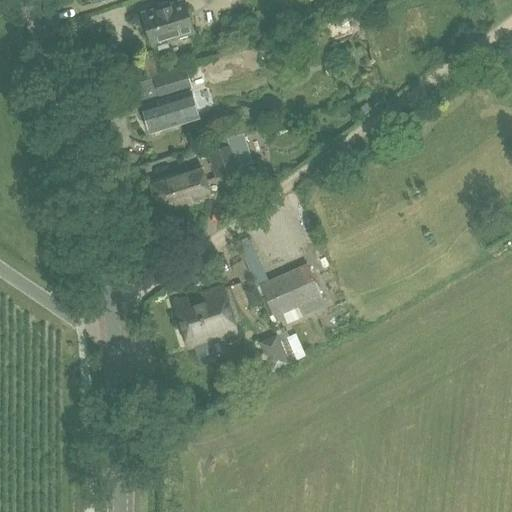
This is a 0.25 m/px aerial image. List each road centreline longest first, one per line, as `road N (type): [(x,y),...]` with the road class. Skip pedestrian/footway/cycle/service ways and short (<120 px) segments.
road 1 (tertiary): [(119,511),(116,316),(93,182),(34,0)]
road 2 (track): [(511,22),(116,316)]
